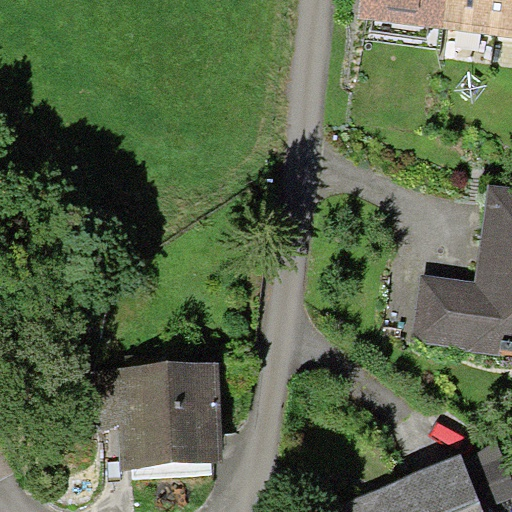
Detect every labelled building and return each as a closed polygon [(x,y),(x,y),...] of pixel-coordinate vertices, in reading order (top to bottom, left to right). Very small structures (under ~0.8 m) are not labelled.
[(511,0),(361,0),(359,20),(511,41),(511,0)] [(511,194),(490,192),(483,250),(479,286),(421,279),(412,347),(511,358),(511,194)] [(221,471),(219,370),(101,372),(102,433),(120,433),(121,473),(221,471)] [(459,461),(479,511),(486,511),(511,501),(511,479),(497,444),(459,461)] [(479,511),(459,461),(333,511),(479,511)]
